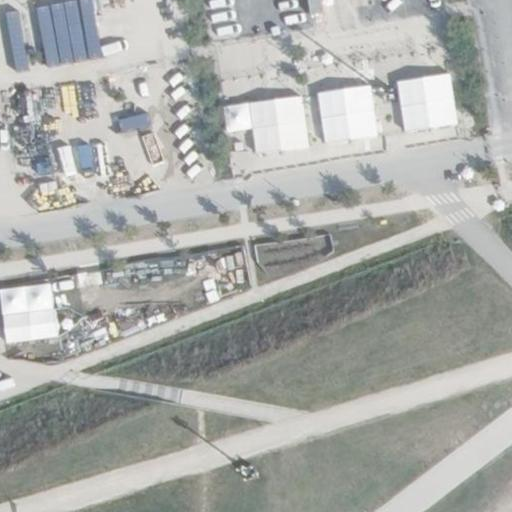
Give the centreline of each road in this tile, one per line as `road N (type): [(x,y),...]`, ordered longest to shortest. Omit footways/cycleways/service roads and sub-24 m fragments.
road 1 (unknown): [(138,0),(170,174)]
road 2 (unknown): [(340,0),(363,144)]
road 3 (unknown): [(412,0),(435,132)]
